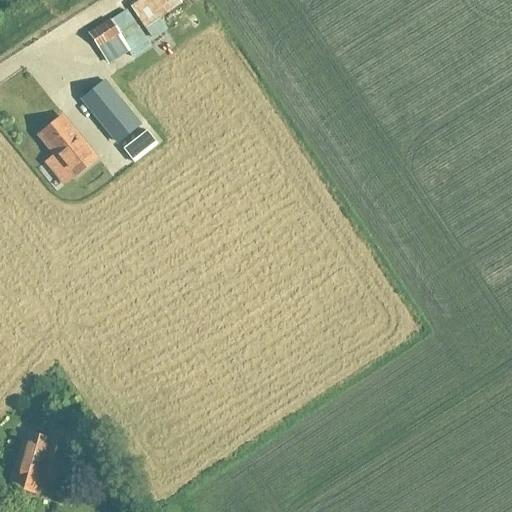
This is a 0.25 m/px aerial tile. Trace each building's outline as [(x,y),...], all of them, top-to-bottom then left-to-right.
[(132,58),(151,46),(126,10),(87,33),(87,32),(80,36),(88,49),(94,45),(97,49),(98,49),(108,64),(129,53),(132,58)] [(161,18),(144,29),(151,40),(168,29),(161,18)] [(178,40),(196,29),(192,22),(174,33),(178,40)] [(140,124),(104,81),(82,99),(118,143),(140,124)] [(61,118),(39,135),(64,165),(65,164),(76,177),(94,163),(84,149),(85,148),(61,118)] [(145,132),(122,150),(133,164),(156,145),(145,132)] [(57,483),(69,436),(50,432),(48,439),(29,434),(27,443),(22,441),(13,471),(14,471),(9,486),(37,494),(41,478),(57,483)]
